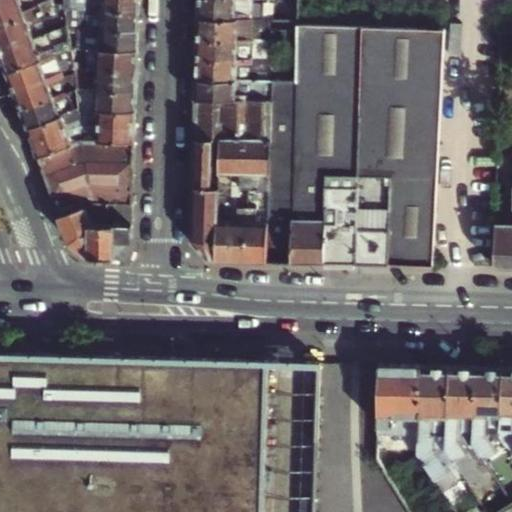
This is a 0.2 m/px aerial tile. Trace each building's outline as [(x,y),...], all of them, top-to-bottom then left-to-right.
[(0,25),(63,2),(62,0),(5,0),(0,2),(0,25)] [(62,0),(63,2),(63,6),(140,9),(140,0),(62,0)] [(199,0),(199,17),(263,19),(264,2),(263,0),(199,0)] [(63,6),(63,2),(0,25),(0,42),(2,49),(47,32),(45,23),(57,19),(65,16),(63,6)] [(66,24),(67,26),(139,28),(140,9),(63,6),(65,16),(66,24)] [(199,17),(198,38),(268,40),(269,19),(263,19),(199,17)] [(60,27),(57,19),(45,23),(47,32),(60,27)] [(299,23),(299,20),(285,20),(285,41),(298,41),(299,23)] [(274,79),(273,139),(271,188),(270,260),(392,263),(394,108),(330,107),(330,24),(299,23),(298,41),(298,60),(297,71),(297,80),(275,79),(274,79)] [(10,71),(70,50),(70,44),(67,26),(66,24),(60,27),(62,37),(51,41),(47,32),(2,49),(10,71)] [(394,108),(441,109),(446,27),(330,24),(330,107),(394,108)] [(139,28),(67,26),(70,44),(139,47),(139,28)] [(268,40),(198,38),(198,58),(280,60),(285,60),(298,60),(298,41),(285,41),(273,40),(273,47),(268,46),(268,40)] [(139,47),(70,44),(70,50),(72,59),(81,59),(81,66),(87,66),(96,66),(138,68),(139,47)] [(72,59),(70,50),(10,71),(17,91),(60,75),(57,66),(65,63),(66,68),(67,73),(74,70),(73,65),(72,59)] [(280,60),(198,58),(197,77),(274,79),(275,79),(275,66),(280,66),(280,60)] [(298,60),(285,60),(285,70),(297,71),(298,60)] [(87,74),(87,66),(81,66),(73,65),(74,70),(76,85),(137,88),(138,68),(96,66),(96,74),(87,74)] [(67,73),(60,75),(17,91),(24,108),(68,92),(67,88),(71,86),(72,90),(77,89),(76,85),(74,70),(67,73)] [(273,139),(274,79),(197,77),(196,137),(221,138),(273,139)] [(77,89),(79,106),(137,108),(137,88),(76,85),(77,89)] [(31,128),(80,111),(79,106),(77,89),(72,90),(68,92),(24,108),(31,128)] [(137,108),(79,106),(80,111),(82,125),(100,126),(99,138),(136,140),(137,108)] [(441,109),(394,108),(392,263),(434,264),(436,226),(441,109)] [(82,125),(80,111),(31,128),(41,155),(84,138),(82,125)] [(100,126),(82,125),(84,138),(99,138),(100,126)] [(196,137),(194,186),(220,186),(221,138),(196,137)] [(96,201),(134,202),(136,140),(99,138),(84,138),(41,155),(63,214),(96,201)] [(219,259),(248,260),(249,187),(271,188),(273,139),(221,138),(220,186),(219,259)] [(211,259),(219,259),(220,186),(194,186),(193,239),(211,259)] [(249,187),(248,260),(270,260),(271,188),(249,187)] [(133,238),(134,202),(96,201),(63,214),(73,241),(93,255),(115,256),(133,238)] [(509,223),(498,223),(497,265),(511,265),(511,206),(509,207),(509,223)] [(259,385),(259,360),(10,351),(0,351),(0,511),(267,511),(271,360),(266,360),(266,385),(259,385)] [(421,433),(423,364),(381,363),(379,432),(421,433)] [(450,365),(423,364),(421,433),(420,450),(421,452),(437,478),(450,470),(436,447),(437,433),(447,433),(450,365)] [(474,440),(476,366),(450,365),(447,433),(447,446),(467,479),(474,475),(470,468),(472,455),(464,442),(476,442),(474,440)] [(502,366),(476,366),(474,440),(476,442),(496,475),(499,474),(496,469),(501,452),(493,438),(501,433),(502,366)] [(511,366),(502,366),(501,433),(511,449),(511,366)] [(458,511),(437,478),(421,452),(401,464),(430,511),(458,511)] [(511,511),(511,503),(497,511),(511,511)]
